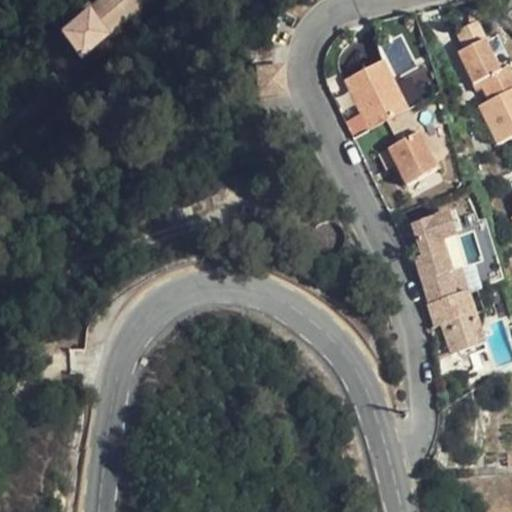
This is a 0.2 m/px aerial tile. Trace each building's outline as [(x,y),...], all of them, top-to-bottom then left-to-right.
[(146,0),(102,0),(60,41),(80,62),(146,0)] [(480,32),(486,54),(508,47),(501,26),(480,32)] [(511,55),(509,46),(508,47),(486,54),(479,56),(491,92),(497,89),(500,97),(504,109),(511,106),(511,55)] [(371,78),(393,126),(412,118),(432,109),(410,61),(371,78)] [(277,72),(260,72),(260,93),(261,94),(277,94),(277,72)] [(493,99),(500,97),(497,89),(491,92),(493,99)] [(511,106),(504,109),(493,113),(506,153),(511,151),(511,106)] [(424,143),(412,118),(393,126),(376,134),(386,159),(405,151),(413,148),(424,143)] [(443,135),(424,143),(413,148),(418,160),(429,184),(460,171),(443,135)] [(413,148),(405,151),(410,163),(418,160),(413,148)] [(431,223),(444,278),(463,274),(482,269),(467,214),(431,223)] [(469,296),(463,274),(444,278),(428,283),(433,304),(440,303),(469,296)] [(445,328),(452,327),(458,325),(460,331),(454,333),(465,378),(481,373),(478,359),(476,353),(494,349),(480,293),(469,296),(440,303),(445,328)] [(440,303),(433,304),(439,330),(445,328),(440,303)] [(496,356),(494,349),(476,353),(478,359),(496,356)]
